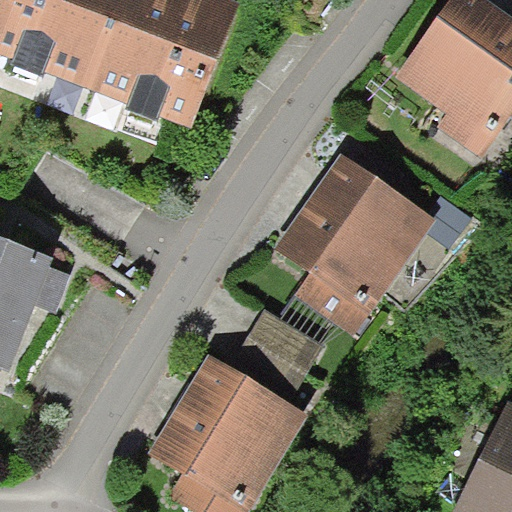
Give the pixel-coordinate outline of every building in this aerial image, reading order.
[(165,0),(8,0),(0,19),(0,54),(183,131),(227,26),(165,0)] [(446,115),(431,136),(471,163),(511,102),(511,19),(506,29),(463,0),(455,0),(398,82),(446,115)] [(425,206),(330,149),(277,237),(306,254),(286,288),(352,328),(425,206)] [(0,348),(39,244),(0,229),(0,348)] [(312,343),(258,311),(243,336),(297,368),(312,343)] [(236,511),(297,411),(202,354),(149,442),(178,460),(157,494),(187,511),(236,511)] [(511,511),(511,399),(504,396),(448,511),(511,511)]
